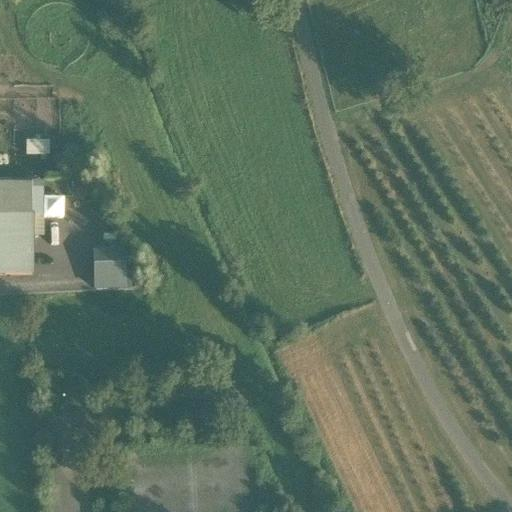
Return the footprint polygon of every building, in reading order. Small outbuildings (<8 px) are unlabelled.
[(50,156),(50,142),(27,141),(26,155),(50,156)] [(0,218),(30,218),(29,186),(0,186),(0,218)] [(0,236),(30,236),(30,218),(0,218),(0,236)] [(0,277),(30,277),(30,236),(0,236),(0,277)] [(117,255),(94,256),(95,292),(124,291),(123,267),(117,267),(117,255)] [(125,454),(128,511),(254,511),(253,494),(265,493),(265,486),(253,487),(251,447),(125,454)]
